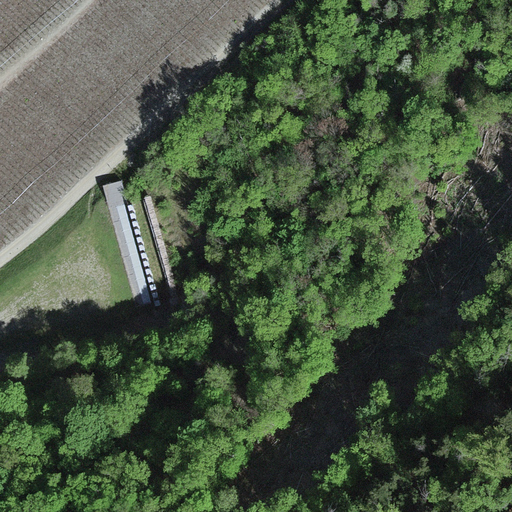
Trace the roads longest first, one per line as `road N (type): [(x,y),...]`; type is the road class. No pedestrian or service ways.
road 1 (track): [(274,0),(0,253)]
road 2 (track): [(0,303),(51,266),(80,261),(95,274),(93,293),(78,307),(52,306)]
road 3 (track): [(93,0),(0,83)]
